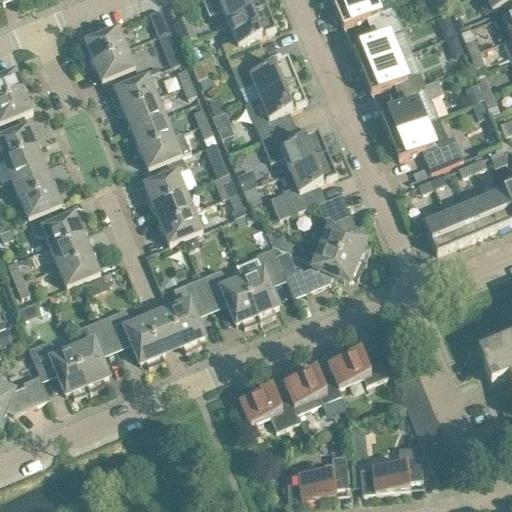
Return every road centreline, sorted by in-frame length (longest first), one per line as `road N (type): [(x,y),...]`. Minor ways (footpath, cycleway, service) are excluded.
road 1 (residential): [(411,294),(402,251),(295,0)]
road 2 (residential): [(186,387),(411,294)]
road 3 (residential): [(186,387),(105,191)]
road 4 (residential): [(0,466),(186,387)]
road 5 (residential): [(481,471),(411,294)]
